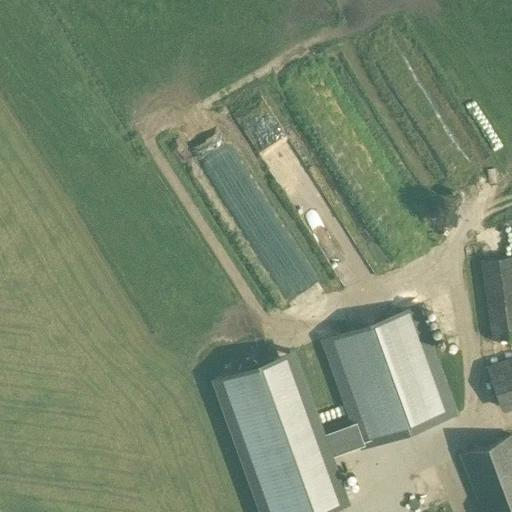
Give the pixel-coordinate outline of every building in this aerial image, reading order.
[(283,267),(301,256),(283,224),(264,235),(283,267)] [(511,336),(511,254),(476,259),(487,340),(511,336)] [(457,414),(417,305),(321,339),(359,448),(457,414)] [(290,356),(212,383),(257,511),(335,511),(344,509),(290,356)] [(511,356),(486,365),(502,410),(511,406),(511,356)] [(511,511),(511,436),(511,435),(461,454),(482,511),(511,511)]
